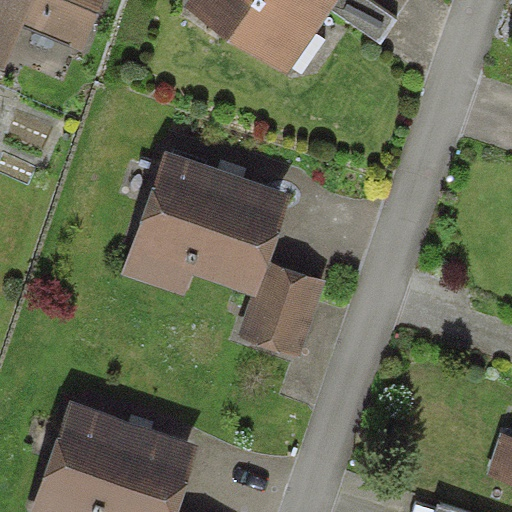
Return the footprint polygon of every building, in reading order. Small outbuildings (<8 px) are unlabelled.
[(94,0),(0,0),(0,60),(17,20),(76,45),(94,0)] [(319,41),(289,20),(303,0),(203,0),(226,15),(220,24),(292,71),(300,70),(319,41)] [(393,20),(362,0),(327,0),(322,8),(376,45),(393,20)] [(179,258),(247,281),(275,200),(164,162),(140,234),(182,248),(179,258)] [(239,333),(292,351),(315,283),(263,265),(239,333)] [(85,511),(87,511),(159,511),(180,454),(70,416),(45,487),(88,502),(85,511)]
